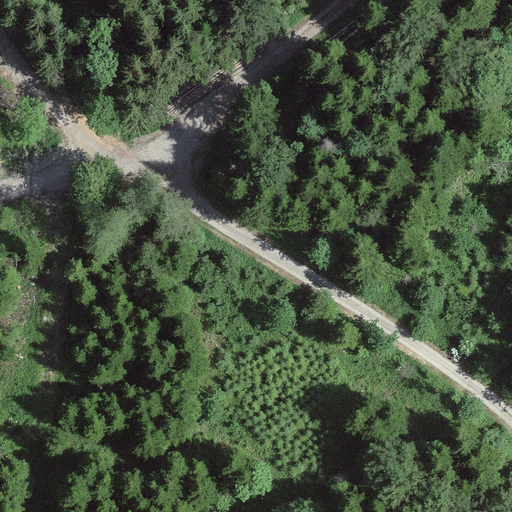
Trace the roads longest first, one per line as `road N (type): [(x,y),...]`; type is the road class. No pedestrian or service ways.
road 1 (track): [(511,419),(453,368),(203,210),(171,186),(157,162)]
road 2 (track): [(351,0),(157,162),(0,190)]
road 3 (track): [(0,39),(45,127),(108,160),(157,162)]
